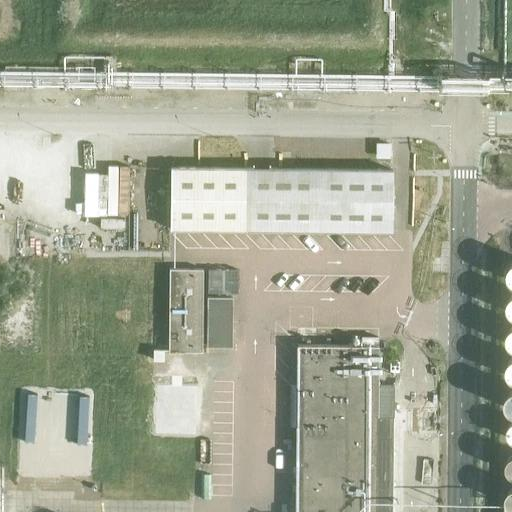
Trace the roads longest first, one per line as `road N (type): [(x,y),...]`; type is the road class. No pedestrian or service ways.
road 1 (unclassified): [(459,511),(462,126)]
road 2 (unknown): [(248,304),(239,496)]
road 3 (unknown): [(249,264),(383,266),(394,306)]
road 4 (unknown): [(394,306),(248,304)]
